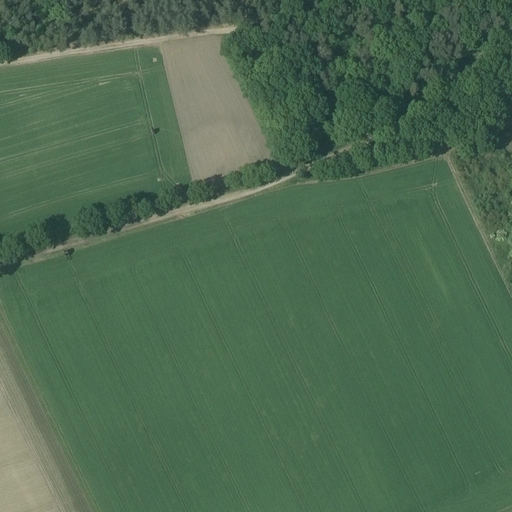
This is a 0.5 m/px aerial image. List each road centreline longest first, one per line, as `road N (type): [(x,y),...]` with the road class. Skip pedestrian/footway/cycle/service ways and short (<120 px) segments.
road 1 (track): [(0,263),(257,185),(362,142),(454,80),(511,28)]
road 2 (track): [(447,0),(0,58)]
